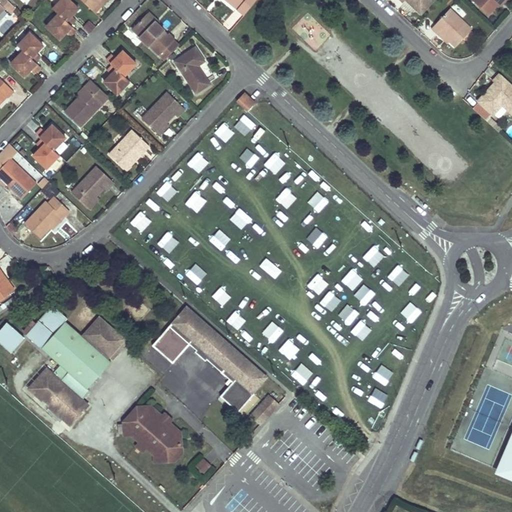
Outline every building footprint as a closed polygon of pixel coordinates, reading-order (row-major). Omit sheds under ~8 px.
[(9,1),(7,0),(0,0),(0,13),(5,8),(4,6),(9,1)] [(70,0),(61,0),(53,8),(59,14),(47,26),(61,39),(68,31),(71,35),(76,30),(70,25),(76,19),(71,14),(78,7),(70,0)] [(83,0),(94,9),(102,0),(83,0)] [(107,0),(102,0),(94,9),(97,12),(107,0)] [(226,0),(242,14),(255,0),(226,0)] [(404,0),(405,0),(420,14),(433,0),(404,0)] [(474,0),(473,1),(487,15),(497,4),(501,0),(474,0)] [(450,8),(431,28),(437,34),(440,31),(449,40),(456,46),(472,29),(450,8)] [(148,12),(158,22),(161,19),(150,9),(148,12)] [(148,12),(133,27),(161,53),(162,52),(166,57),(173,50),(168,46),(175,39),(177,37),(170,31),(169,32),(158,22),(148,12)] [(440,31),(437,34),(446,43),(449,40),(440,31)] [(31,32),(18,45),(24,50),(13,63),(26,75),(33,68),(37,72),(41,67),(36,62),(41,56),(36,51),(43,44),(31,32)] [(179,43),(175,39),(168,46),(173,50),(179,43)] [(196,45),(175,59),(197,91),(212,82),(199,62),(205,58),(196,45)] [(112,52),(106,59),(111,63),(107,68),(111,72),(105,79),(118,92),(131,78),(126,73),(137,62),(124,49),(117,56),(112,52)] [(494,115),(503,106),(505,102),(511,108),(511,85),(499,74),(493,81),(495,83),(498,85),(494,90),(491,87),(479,101),(494,115)] [(0,76),(0,100),(5,95),(8,97),(14,90),(0,76)] [(109,94),(91,76),(86,82),(88,85),(81,93),(66,109),(81,123),(109,94)] [(86,82),(78,90),(81,93),(88,85),(86,82)] [(169,89),(143,115),(159,130),(168,120),(177,111),(179,113),(186,105),(169,89)] [(256,102),(245,92),(238,101),(248,111),(256,102)] [(505,102),(503,106),(511,114),(511,108),(505,102)] [(170,122),(168,120),(159,130),(161,132),(170,122)] [(40,125),(35,130),(41,136),(36,141),(40,144),(33,151),(46,165),(58,152),(52,146),(65,133),(52,121),(44,129),(40,125)] [(134,128),(112,151),(128,167),(136,158),(134,156),(143,147),(145,149),(151,143),(134,128)] [(134,156),(136,158),(145,149),(143,147),(134,156)] [(9,153),(0,161),(0,165),(4,170),(0,174),(6,180),(8,177),(23,192),(35,179),(9,153)] [(97,164),(73,190),(87,203),(96,194),(105,185),(107,187),(114,180),(97,164)] [(44,196),(22,219),(37,233),(48,222),(58,211),(60,213),(67,207),(52,192),(46,198),(44,196)] [(98,196),(96,194),(87,203),(89,205),(98,196)] [(58,211),(48,222),(50,224),(60,213),(58,211)] [(0,278),(0,295),(11,288),(3,277),(0,279),(0,278)] [(67,317),(53,305),(40,319),(39,318),(26,332),(41,345),(54,332),(65,319),(67,317)] [(84,309),(80,305),(67,321),(82,334),(96,319),(84,309)] [(0,326),(0,338),(11,348),(24,334),(7,319),(0,326)] [(54,332),(41,345),(45,349),(58,360),(61,363),(69,370),(72,373),(88,386),(88,387),(113,361),(111,359),(96,346),(94,344),(93,345),(84,338),(85,336),(82,334),(67,321),(65,319),(54,332)] [(175,325),(162,339),(171,346),(180,354),(188,360),(194,353),(202,360),(208,353),(175,325)] [(93,345),(94,344),(99,338),(91,330),(85,336),(84,338),(93,345)] [(96,346),(111,359),(125,344),(110,331),(96,346)] [(180,354),(171,346),(168,350),(177,358),(180,354)] [(194,353),(188,360),(183,365),(199,378),(203,374),(216,360),(208,353),(202,360),(194,353)] [(242,382),(216,360),(203,374),(212,381),(220,389),(229,396),(242,382)] [(69,370),(61,363),(53,371),(62,378),(69,370)] [(28,386),(70,423),(88,403),(46,366),(28,386)] [(220,389),(212,381),(208,385),(217,392),(220,389)] [(270,395),(258,408),(268,417),(280,404),(270,395)] [(137,406),(122,422),(123,434),(131,435),(139,441),(135,445),(143,452),(147,448),(154,454),(154,462),(184,459),(180,431),(169,422),(165,426),(159,420),(163,416),(150,405),(137,406)] [(165,426),(169,422),(173,418),(166,412),(163,416),(159,420),(165,426)] [(511,429),(494,471),(511,479),(511,429)] [(203,457),(197,465),(205,472),(211,465),(203,457)]
